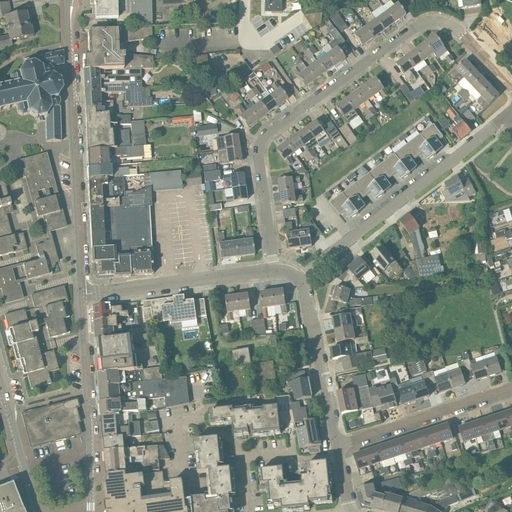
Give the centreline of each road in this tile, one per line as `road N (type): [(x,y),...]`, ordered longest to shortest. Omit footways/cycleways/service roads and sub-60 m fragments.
road 1 (residential): [(273,269),(257,155),(272,128),(424,21),(453,26),(511,86)]
road 2 (tertiary): [(80,294),(68,0)]
road 3 (residential): [(299,276),(511,111)]
road 4 (tertiary): [(89,511),(80,294)]
road 5 (residential): [(80,294),(273,269)]
road 6 (residential): [(337,445),(511,387)]
road 7 (residential): [(337,445),(299,276)]
